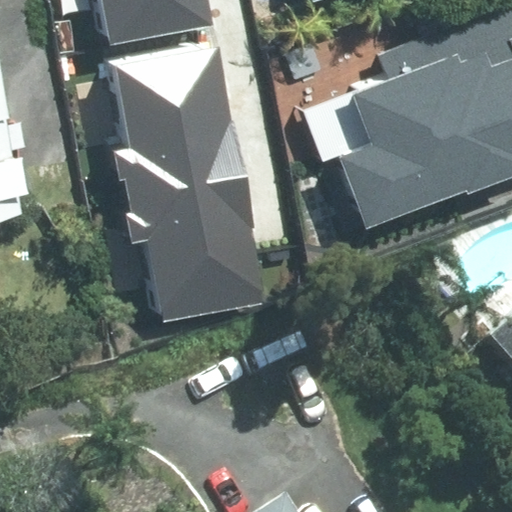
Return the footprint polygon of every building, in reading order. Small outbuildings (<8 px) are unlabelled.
[(99,0),(104,30),(206,16),(204,0),(99,0)] [(346,148),(371,220),(511,169),(511,6),(371,56),(379,78),(351,87),(369,140),(346,148)] [(143,147),(119,150),(125,194),(251,176),(232,52),(132,66),(143,147)] [(125,194),(131,239),(155,235),(167,316),(269,302),(251,176),(125,194)] [(511,298),(471,336),(511,380),(511,298)] [(285,511),(268,486),(229,511),(285,511)]
